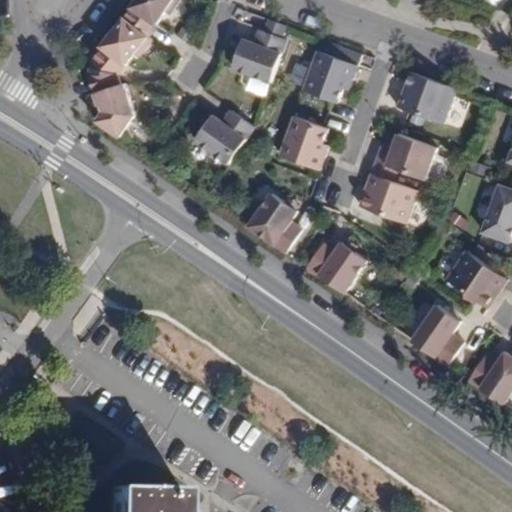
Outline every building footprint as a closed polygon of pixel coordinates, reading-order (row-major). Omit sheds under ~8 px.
[(138,0),(126,19),(149,37),(166,12),(170,14),(179,0),(138,0)] [(92,69),(119,75),(137,55),(141,58),(153,41),(149,37),(126,19),(103,46),(105,48),(93,62),(92,69)] [(288,27),(269,20),(265,31),(283,38),(288,27)] [(265,31),(261,30),(256,44),(245,40),(244,42),(240,54),(234,69),(272,83),(288,40),(283,38),(265,31)] [(244,42),(239,40),(234,52),(240,54),(244,42)] [(363,54),(342,46),(337,58),(359,66),(363,54)] [(337,58),(319,51),(305,91),(339,103),(345,89),(350,90),(359,66),(337,58)] [(103,105),(105,112),(99,120),(121,135),(136,115),(126,84),(122,85),(119,75),(92,69),(91,75),(100,106),(103,105)] [(458,89),(413,72),(406,93),(403,92),(398,107),(445,124),(458,89)] [(256,127),(233,111),(224,123),(214,116),(213,118),(206,128),(198,141),(231,164),(240,151),(256,127)] [(213,118),(209,114),(201,125),(206,128),(213,118)] [(330,129),(295,117),(281,156),(321,170),(326,157),(330,146),(324,144),(330,129)] [(427,180),(439,149),(400,134),(394,152),(383,148),(377,162),(400,170),(427,180)] [(400,170),(377,162),(373,174),(396,182),(400,170)] [(396,182),(373,174),(361,207),(408,224),(420,191),(396,182)] [(511,240),(511,189),(501,185),(483,233),(511,243),(511,240)] [(287,203),(274,193),(251,227),(288,253),(305,230),(293,221),(300,211),(298,210),(287,203)] [(291,198),(287,203),(298,210),(301,205),(291,198)] [(349,239),(345,244),(356,251),(359,246),(349,239)] [(337,252),(325,244),(308,267),(310,268),(346,294),(369,260),(356,251),(345,244),(344,242),(337,252)] [(456,243),(436,272),(477,300),(497,272),(456,243)] [(461,321),(439,306),(414,341),(419,345),(450,366),(466,342),(453,335),(461,321)] [(487,356),(471,380),(506,404),(511,396),(511,355),(507,352),(498,365),(487,356)] [(179,511),(180,489),(112,488),(111,511),(179,511)]
